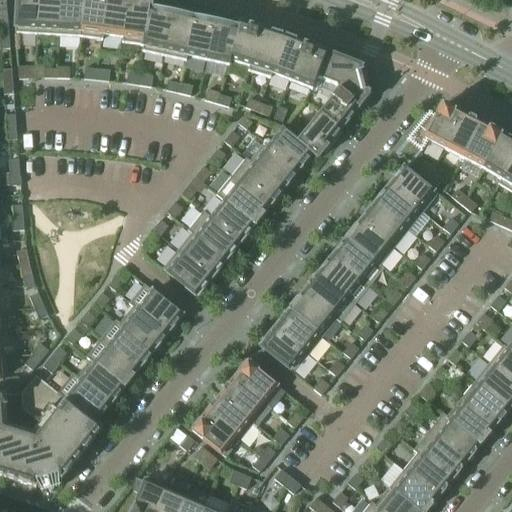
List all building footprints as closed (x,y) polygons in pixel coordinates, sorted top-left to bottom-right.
[(37,37),(38,0),(16,0),(15,31),(15,36),(37,37)] [(58,38),(60,0),(38,0),(37,37),(58,38)] [(83,0),(60,0),(58,38),(80,39),(83,0)] [(101,42),(106,0),(83,0),(80,39),(101,42)] [(113,0),(106,0),(101,42),(102,43),(103,38),(122,40),(122,45),(123,45),(128,2),(113,0)] [(142,54),(143,54),(150,5),(128,2),(123,45),(143,48),(142,54)] [(151,5),(150,5),(143,54),(164,59),(173,15),(150,10),(151,5)] [(194,20),(173,15),(164,59),(185,63),(194,20)] [(207,63),(215,25),(194,20),(185,63),(186,64),(187,59),(207,63)] [(0,26),(0,37),(9,37),(8,25),(0,26)] [(215,25),(207,63),(228,68),(240,26),(239,25),(238,30),(215,25)] [(248,74),(249,74),(261,32),(240,26),(228,68),(229,68),(230,63),(249,69),(248,74)] [(261,32),(249,74),(269,80),(283,39),(280,38),(281,35),(273,33),(272,35),(261,32)] [(10,51),(9,37),(0,37),(0,48),(0,51),(10,51)] [(272,76),(291,83),(305,47),(283,39),(269,80),(270,81),(272,76)] [(326,55),(305,47),(291,83),(312,92),(316,80),(326,55)] [(326,55),(316,80),(336,88),(337,90),(359,108),(368,97),(366,93),(361,74),(361,73),(360,69),(326,55)] [(28,81),(27,68),(18,68),(19,81),(28,81)] [(69,69),(57,69),(57,71),(56,81),(69,81),(69,69)] [(44,70),(44,80),(56,81),(57,71),(44,70)] [(2,72),(3,83),(12,83),(12,71),(2,72)] [(96,82),(97,73),(85,72),(84,81),(96,82)] [(97,73),(96,82),(109,84),(110,74),(97,73)] [(139,88),(140,78),(128,76),(126,86),(139,88)] [(153,78),(140,76),(140,78),(139,88),(151,90),(153,78)] [(4,97),(13,96),(12,83),(3,83),(4,97)] [(165,93),(178,95),(180,86),(168,83),(165,93)] [(192,89),(180,86),(178,95),(190,98),(192,89)] [(320,114),(341,131),(359,108),(337,90),(337,93),(323,110),(320,114)] [(216,106),(220,95),(208,91),(204,102),(216,106)] [(220,95),(216,106),(229,110),(231,100),(219,97),(220,95)] [(249,101),(245,110),(257,115),(260,105),(249,101)] [(272,110),(260,105),(257,115),(269,119),(272,110)] [(409,165),(411,167),(413,165),(412,165),(429,143),(444,151),(462,117),(442,106),(435,120),(430,117),(431,117),(429,115),(427,117),(428,118),(419,129),(418,128),(417,130),(417,131),(409,141),(408,141),(407,143),(399,154),(398,153),(396,155),(398,157),(399,156),(410,165),(409,165)] [(283,124),(287,112),(278,109),(273,121),(283,124)] [(312,155),(311,156),(317,161),(333,141),(335,143),(340,136),(338,134),(341,131),(320,114),(297,143),(297,142),(297,143),(312,155)] [(16,128),(15,116),(5,117),(6,129),(16,128)] [(464,161),(481,127),(462,117),(444,151),(464,161)] [(238,126),(246,132),(252,125),(244,118),(238,126)] [(464,161),(459,170),(478,180),(483,171),(502,137),(481,127),(464,161)] [(16,128),(6,129),(7,142),(17,141),(16,128)] [(264,146),(298,173),(311,156),(317,161),(311,156),(312,155),(297,143),(297,142),(282,130),(268,148),(264,145),(264,146)] [(224,144),(231,150),(239,140),(232,134),(224,144)] [(499,186),(511,164),(511,143),(502,137),(483,171),(500,182),(498,186),(499,186)] [(254,141),(242,157),(246,161),(249,163),(283,191),(298,173),(264,146),(262,148),(254,141)] [(225,157),(218,151),(209,161),(217,168),(225,157)] [(282,193),(283,191),(249,163),(246,161),(232,178),(235,181),(269,208),(276,200),(278,202),(284,194),(282,193)] [(9,162),(10,175),(19,174),(19,162),(9,162)] [(417,172),(427,180),(434,172),(435,171),(425,163),(417,172)] [(511,164),(499,186),(511,193),(511,164)] [(423,215),(438,196),(404,168),(389,187),(423,215)] [(195,179),(203,185),(211,175),(203,169),(195,179)] [(443,180),(434,172),(427,180),(437,188),(443,180)] [(20,187),(19,174),(10,175),(8,175),(9,188),(20,187)] [(225,202),(255,226),(269,208),(235,181),(232,178),(217,196),(221,199),(225,202)] [(189,187),(181,197),(188,203),(197,193),(189,187)] [(374,205),(408,233),(423,215),(389,187),(381,197),(379,195),(373,203),(375,204),(374,205)] [(457,191),(451,199),(461,207),(467,199),(457,191)] [(461,207),(471,215),(477,207),(467,199),(461,207)] [(211,220),(240,244),(255,226),(225,202),(211,220)] [(182,211),(175,205),(167,215),(174,221),(182,211)] [(360,223),(394,250),(408,233),(374,205),(360,223)] [(23,219),(22,207),(12,208),(13,220),(23,219)] [(188,232),(192,235),(226,262),(227,261),(229,263),(234,256),(232,254),(240,244),(211,220),(203,214),(188,232)] [(493,214),(489,223),(500,228),(504,219),(493,214)] [(12,233),(24,232),(23,219),(13,220),(11,220),(12,233)] [(500,228),(511,233),(511,232),(511,222),(504,219),(500,228)] [(450,237),(458,227),(450,220),(442,231),(450,237)] [(168,228),(160,222),(152,232),(160,239),(168,228)] [(347,240),(346,241),(383,271),(385,270),(381,267),(394,250),(360,223),(352,233),(350,231),(345,238),(347,240)] [(143,244),(151,251),(159,240),(151,234),(143,244)] [(178,252),(212,280),(226,262),(192,235),(178,252)] [(428,248),(436,255),(444,244),(436,238),(428,248)] [(369,289),(383,271),(346,241),(332,258),(369,289)] [(17,254),(19,265),(29,263),(26,251),(17,254)] [(212,280),(178,252),(163,271),(197,299),(198,297),(200,298),(206,291),(204,290),(212,280)] [(414,266),(421,272),(430,262),(422,256),(414,266)] [(317,276),(355,307),(369,289),(332,258),(324,268),(322,267),(316,274),(318,275),(317,276)] [(32,276),(29,263),(19,265),(22,278),(32,276)] [(399,284),(407,290),(415,280),(408,274),(399,284)] [(317,276),(303,294),(341,324),(355,307),(317,276)] [(108,288),(115,294),(124,284),(116,278),(108,288)] [(129,305),(168,335),(182,317),(144,287),(129,305)] [(385,302),(393,308),(401,298),(393,291),(385,302)] [(340,325),(341,324),(303,294),(295,304),(293,302),(287,309),(289,311),(289,312),(323,339),(336,322),(340,325)] [(34,310),(43,306),(38,295),(29,299),(34,310)] [(109,302),(102,295),(93,306),(101,312),(109,302)] [(506,304),(498,298),(490,308),(497,314),(506,304)] [(168,335),(129,305),(129,306),(132,309),(120,325),(116,322),(115,323),(153,353),(168,335)] [(43,306),(34,310),(39,322),(48,318),(43,306)] [(379,326),(387,316),(379,309),(371,319),(379,326)] [(289,312),(274,330),(308,357),(323,339),(289,312)] [(87,313),(79,323),(87,330),(95,319),(87,313)] [(484,316),(475,326),(485,333),(493,323),(484,316)] [(115,323),(101,340),(139,371),(140,370),(142,371),(147,364),(146,363),(153,353),(115,323)] [(364,343),(373,333),(365,327),(357,337),(364,343)] [(293,375),(308,357),(274,330),(266,339),(265,338),(259,345),(261,347),(259,348),(293,375)] [(81,337),(73,331),(65,341),(73,347),(81,337)] [(469,334),(461,344),(469,350),(477,340),(469,334)] [(101,340),(87,358),(125,389),(139,371),(101,340)] [(511,355),(511,344),(508,350),(504,347),(503,348),(511,355)] [(31,355),(40,363),(48,353),(39,345),(31,355)] [(342,355),(350,361),(358,351),(351,345),(342,355)] [(511,355),(503,348),(489,366),(511,384),(511,355)] [(58,365),(66,355),(59,349),(51,359),(58,365)] [(463,358),(455,351),(447,362),(455,368),(463,358)] [(40,363),(31,355),(31,356),(32,356),(32,357),(24,366),(32,373),(40,363)] [(124,390),(125,389),(87,358),(86,359),(90,362),(77,378),(73,375),(72,376),(110,406),(111,406),(113,407),(119,400),(117,398),(124,389),(124,390)] [(60,366),(58,365),(51,359),(43,369),(52,376),(60,366)] [(336,379),(344,369),(336,363),(328,373),(336,379)] [(239,374),(232,381),(270,412),(271,411),(267,408),(281,391),(247,364),(245,367),(242,365),(237,372),(239,374)] [(511,384),(489,366),(474,384),(508,411),(511,406),(511,384)] [(449,375),(441,369),(433,379),(440,385),(449,375)] [(72,376),(57,395),(95,425),(110,406),(72,376)] [(102,431),(95,425),(57,395),(36,377),(21,396),(22,411),(34,421),(36,418),(37,418),(38,417),(40,418),(44,422),(33,436),(7,428),(5,397),(0,397),(0,478),(36,489),(37,487),(35,486),(36,483),(56,477),(59,479),(58,480),(60,482),(102,431)] [(270,412),(232,381),(231,383),(229,382),(223,389),(225,391),(219,398),(257,429),(270,412)] [(313,391),(321,398),(329,388),(321,381),(313,391)] [(508,411),(474,384),(460,401),(494,429),(502,419),(504,420),(510,413),(508,412),(508,411)] [(426,387),(418,397),(427,404),(436,394),(426,387)] [(257,429),(219,398),(212,407),(210,405),(205,412),(207,414),(206,415),(240,443),(252,427),(256,430),(257,429)] [(494,429),(460,401),(447,418),(443,415),(442,416),(480,447),(494,429)] [(412,405),(404,415),(412,421),(420,411),(412,405)] [(240,443),(206,415),(199,424),(197,422),(191,429),(193,431),(191,433),(225,460),(240,443)] [(295,415),(286,425),(294,431),(302,421),(295,415)] [(466,464),(480,447),(442,416),(428,434),(466,464)] [(398,422),(390,433),(398,439),(406,428),(398,422)] [(281,448),(289,438),(281,431),(273,442),(281,448)] [(451,482),(466,464),(428,434),(414,452),(451,482)] [(195,444),(187,437),(179,447),(186,454),(195,444)] [(391,446),(384,440),(375,450),(383,457),(391,446)] [(209,455),(201,449),(193,459),(200,465),(209,455)] [(267,465),(275,455),(267,449),(259,458),(267,465)] [(417,456),(403,472),(437,500),(438,499),(440,501),(445,494),(443,492),(451,482),(414,452),(413,453),(417,456)] [(217,462),(209,455),(200,465),(209,472),(217,462)] [(252,468),(259,475),(267,465),(259,458),(252,468)] [(377,464),(369,458),(361,468),(369,474),(377,464)] [(285,488),(291,480),(281,472),(274,481),(284,489),(285,488)] [(403,472),(389,490),(415,511),(427,511),(437,500),(403,472)] [(237,488),(243,476),(234,473),(229,485),(237,488)] [(251,480),(243,476),(237,488),(246,492),(251,480)] [(355,476),(347,486),(355,492),(363,482),(355,476)] [(131,511),(156,511),(167,487),(147,478),(144,484),(135,480),(134,493),(139,495),(131,511)] [(285,488),(284,489),(294,497),(301,488),(291,480),(285,488)] [(156,511),(180,511),(187,496),(167,487),(156,511)] [(379,511),(415,511),(389,490),(375,507),(372,504),(371,505),(379,511)] [(340,494),(332,505),(340,511),(348,501),(340,494)] [(188,496),(187,496),(180,511),(203,511),(205,509),(186,501),(188,496)] [(322,511),(326,508),(316,500),(309,509),(312,511),(322,511)]
